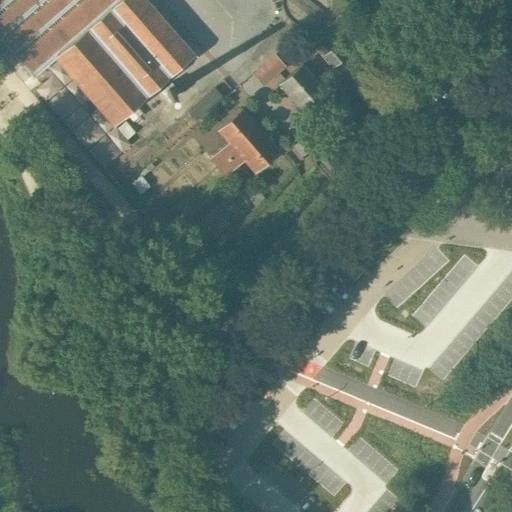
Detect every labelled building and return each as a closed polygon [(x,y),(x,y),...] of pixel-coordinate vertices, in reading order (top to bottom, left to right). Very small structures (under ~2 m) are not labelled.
[(0,0),(0,39),(34,78),(57,58),(114,123),(193,55),(152,9),(144,0),(0,0)] [(347,74),(336,61),(327,69),(338,82),(347,74)] [(276,69),(254,88),(265,100),(287,80),(276,69)] [(307,78),(279,101),(300,126),(328,104),(307,78)] [(254,122),(242,108),(218,129),(229,141),(244,159),(255,171),(279,150),(267,137),(254,122)] [(229,141),(211,158),(226,175),(244,159),(229,141)]
